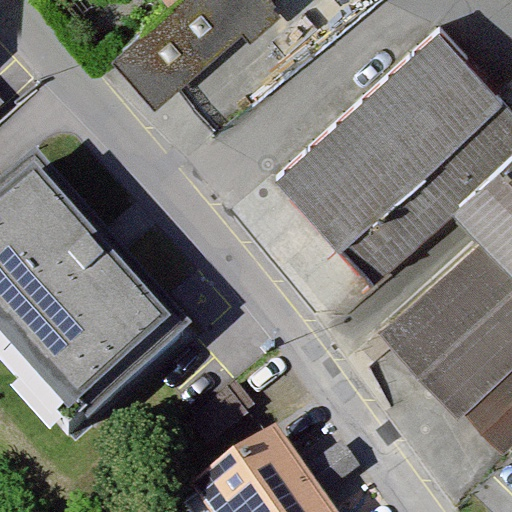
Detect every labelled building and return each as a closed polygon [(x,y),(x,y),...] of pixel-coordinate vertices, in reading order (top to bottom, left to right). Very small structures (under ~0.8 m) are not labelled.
[(174,0),(173,1),(112,51),(154,103),(282,0),(174,0)] [(511,113),(439,33),(283,175),(378,279),(461,204),(511,157),(511,113)] [(511,157),(461,204),(489,235),(389,327),(456,401),(511,350),(511,157)] [(0,212),(0,345),(69,422),(171,331),(35,181),(0,212)] [(223,448),(266,419),(238,377),(194,406),(223,448)] [(511,380),(476,414),(508,449),(511,444),(511,380)] [(280,511),(315,488),(280,437),(194,496),(204,511),(280,511)] [(331,511),(315,488),(280,511),(331,511)]
